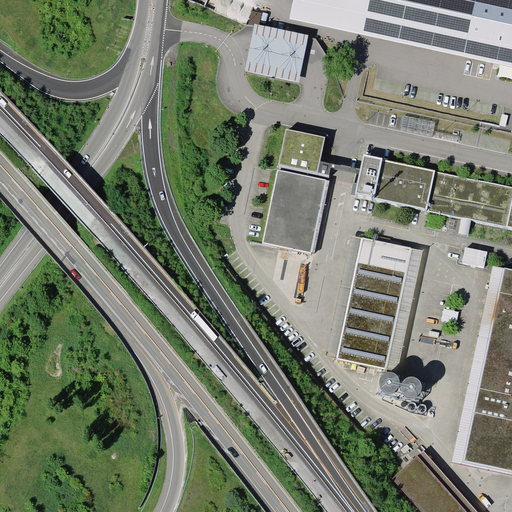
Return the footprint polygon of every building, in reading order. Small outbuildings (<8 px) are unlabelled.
[(306,0),(292,0),(289,20),(464,57),(468,35),(306,0)] [(464,57),(511,67),(511,0),(306,0),(468,35),(464,57)] [(262,13),(252,10),(247,25),(254,27),(255,24),(259,24),(262,13)] [(254,27),(245,71),(298,83),(309,35),(259,24),(255,24),(254,27)] [(436,122),(404,115),(401,129),(432,136),(434,131),(436,122)] [(286,128),(278,164),(329,175),(331,168),(332,163),(320,161),(325,137),(286,128)] [(460,137),(434,131),(432,136),(459,142),(460,137)] [(511,187),(435,171),(436,170),(383,159),(383,158),(363,154),(360,169),(359,174),(357,183),(355,194),(374,198),(427,210),(427,211),(461,218),(471,220),(511,228),(511,187)] [(360,169),(332,163),(331,168),(359,174),(360,169)] [(262,243),(312,253),(312,252),(327,180),(278,169),(262,243)] [(330,181),(327,180),(312,252),(314,253),(330,181)] [(468,235),(471,220),(461,218),(458,233),(468,235)] [(336,358),(361,238),(351,236),(325,356),(336,358)] [(412,248),(361,237),(361,238),(336,358),(386,369),(411,248),(412,248)] [(487,252),(466,247),(462,263),(484,267),(487,252)] [(423,251),(411,248),(386,369),(398,371),(423,251)] [(511,472),(463,462),(504,268),(493,266),(451,462),(511,475),(511,472)] [(511,268),(504,267),(504,268),(463,462),(511,472),(511,268)] [(418,456),(467,511),(478,511),(424,450),(418,456)] [(467,511),(418,456),(392,479),(421,511),(467,511)]
